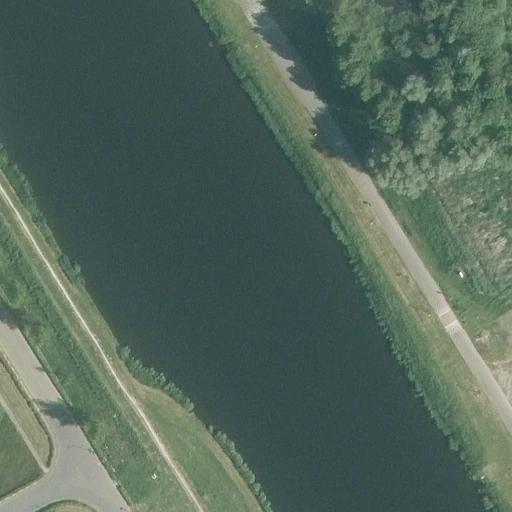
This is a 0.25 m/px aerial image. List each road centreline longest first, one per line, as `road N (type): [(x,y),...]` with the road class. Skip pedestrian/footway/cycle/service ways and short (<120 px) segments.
road 1 (unclassified): [(511,425),(245,0)]
road 2 (unclassified): [(88,471),(0,326)]
